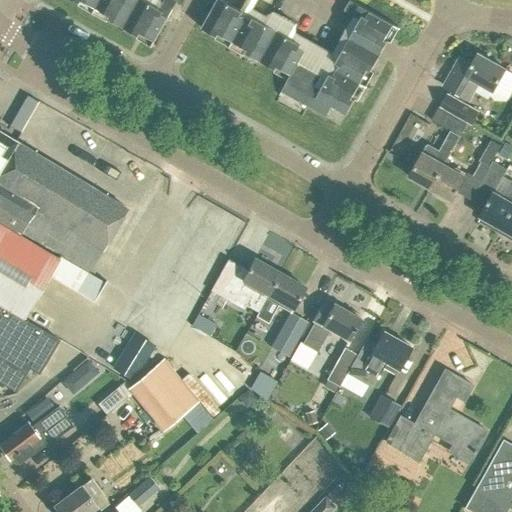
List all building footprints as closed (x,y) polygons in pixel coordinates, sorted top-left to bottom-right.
[(146,0),(76,0),(139,35),(141,31),(157,40),(172,14),(179,0),(165,0),(161,8),(146,0)] [(350,110),(396,26),(350,1),(344,12),(361,22),(338,64),(327,58),(318,74),(298,63),(308,45),(226,0),(219,0),(205,25),(292,73),(284,88),(328,112),(334,101),(350,110)] [(494,93),(506,70),(478,54),(472,63),(461,57),(456,64),(458,71),(448,88),(466,100),(476,82),(494,93)] [(448,93),(441,106),(469,122),(473,125),(480,112),(448,93)] [(20,130),(37,101),(26,95),(10,124),(20,130)] [(430,189),(444,165),(469,122),(441,106),(440,106),(432,119),(451,131),(435,159),(424,153),(410,177),(430,189)] [(0,163),(14,142),(0,133),(0,163)] [(14,141),(14,142),(0,163),(0,219),(88,271),(125,209),(14,141)] [(490,167),(482,181),(496,189),(503,176),(507,168),(494,160),(490,167)] [(482,181),(490,167),(482,162),(473,176),(482,181)] [(453,202),(467,178),(444,165),(430,189),(453,202)] [(511,180),(502,198),(494,193),(480,217),(490,223),(488,227),(499,233),(501,229),(502,229),(511,211),(511,180)] [(511,211),(502,229),(511,235),(509,239),(511,240),(511,211)] [(0,305),(23,319),(49,276),(93,302),(104,283),(61,258),(59,261),(0,225),(0,305)] [(264,298),(279,273),(253,258),(247,270),(228,260),(211,291),(243,310),(254,292),(264,298)] [(303,286),(279,273),(264,298),(254,316),(266,323),(276,304),(289,311),(303,286)] [(348,341),(361,319),(359,319),(358,315),(350,311),(347,312),(333,303),(329,309),(320,304),(312,320),(314,322),(302,342),(316,350),(328,329),(348,341)] [(23,319),(0,305),(0,382),(15,391),(30,368),(40,374),(60,341),(23,319)] [(292,348),(307,321),(292,313),(277,340),(292,348)] [(202,332),(208,321),(198,315),(192,326),(202,332)] [(345,374),(370,388),(380,369),(394,376),(410,348),(382,332),(370,354),(360,348),(356,355),(345,374)] [(132,380),(154,346),(135,334),(113,368),(132,380)] [(338,387),(345,374),(356,355),(344,348),(326,380),(338,387)] [(87,355),(57,384),(70,398),(101,369),(87,355)] [(164,430),(198,402),(163,360),(130,388),(164,430)] [(453,444),(450,449),(450,450),(468,460),(485,430),(446,409),(453,396),(463,401),(472,385),(444,369),(411,428),(396,420),(384,442),(414,459),(430,431),(453,444)] [(266,397),(273,385),(256,376),(249,388),(266,397)] [(107,414),(133,392),(124,381),(97,404),(107,414)] [(246,408),(257,399),(248,389),(237,397),(246,408)] [(368,416),(387,427),(398,406),(379,395),(368,416)] [(72,426),(58,409),(56,407),(30,427),(26,422),(15,431),(14,433),(0,443),(0,446),(9,458),(12,455),(17,462),(31,451),(33,453),(53,438),(54,439),(72,426)] [(307,425),(317,422),(313,410),(304,413),(307,425)] [(324,440),(333,433),(326,424),(317,431),(324,440)] [(511,467),(511,468),(493,457),(465,506),(475,511),(502,511),(505,507),(511,510),(511,467)] [(55,511),(91,511),(108,500),(90,477),(52,506),(55,511)] [(148,477),(127,495),(137,507),(158,488),(148,477)] [(269,504),(275,497),(268,491),(263,498),(269,504)] [(324,496),(309,511),(328,511),(334,506),(324,496)] [(276,511),(282,511),(287,506),(275,497),(269,504),(268,505),(276,511)] [(406,502),(400,511),(413,511),(416,507),(406,502)]
